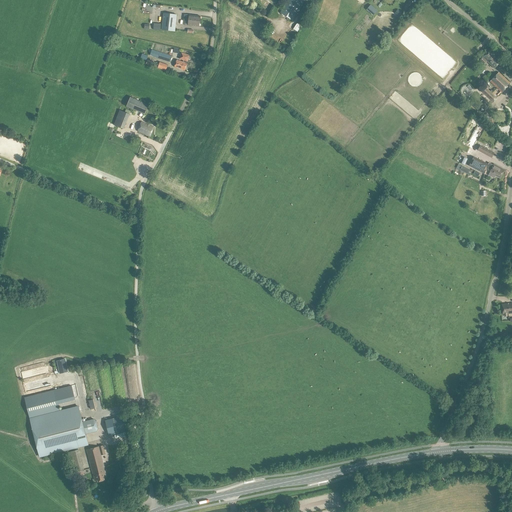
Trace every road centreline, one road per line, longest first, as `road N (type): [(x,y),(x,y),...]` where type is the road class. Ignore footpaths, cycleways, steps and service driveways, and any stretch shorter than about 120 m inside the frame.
road 1 (primary): [(155,511),(441,451)]
road 2 (unclassified): [(137,216),(142,451),(153,502)]
road 3 (unclassified): [(441,451),(478,352),(511,198)]
road 4 (unclassified): [(216,0),(212,44),(142,184),(137,216)]
road 5 (unclassified): [(137,216),(0,160)]
